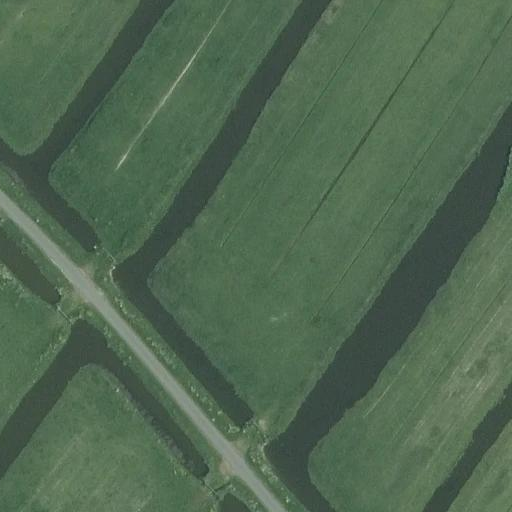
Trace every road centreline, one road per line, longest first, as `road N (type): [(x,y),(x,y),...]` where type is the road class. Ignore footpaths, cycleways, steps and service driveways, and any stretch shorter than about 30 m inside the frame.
road 1 (unclassified): [(273,511),(87,291),(0,204)]
road 2 (track): [(215,107),(87,291)]
